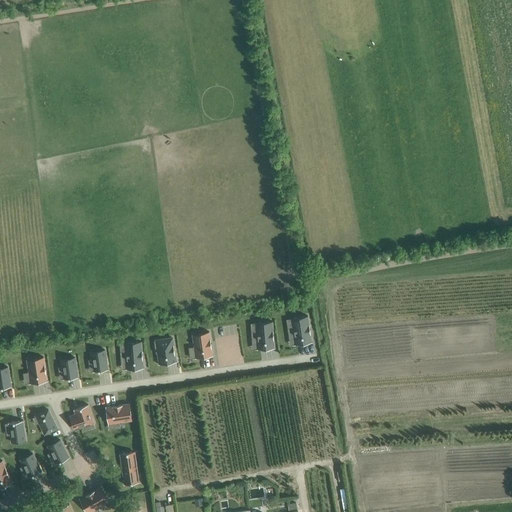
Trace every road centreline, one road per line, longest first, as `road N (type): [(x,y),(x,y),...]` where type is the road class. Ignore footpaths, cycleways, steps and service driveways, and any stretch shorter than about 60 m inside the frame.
road 1 (residential): [(318,356),(51,396)]
road 2 (residential): [(27,496),(84,467),(51,396)]
